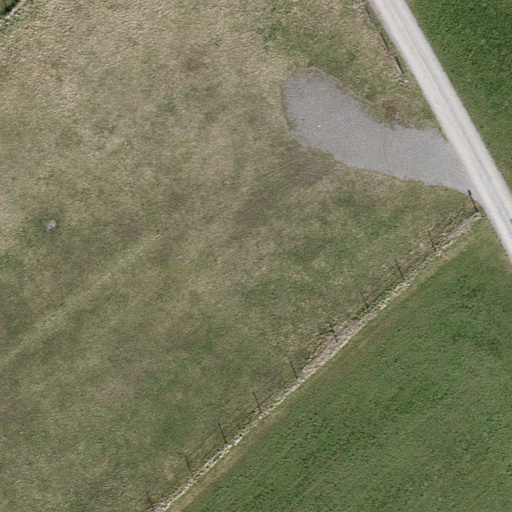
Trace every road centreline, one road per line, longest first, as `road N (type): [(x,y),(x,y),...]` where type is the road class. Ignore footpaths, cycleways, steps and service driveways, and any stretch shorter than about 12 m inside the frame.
road 1 (track): [(386,0),(511,230)]
road 2 (track): [(479,170),(339,126),(292,76)]
